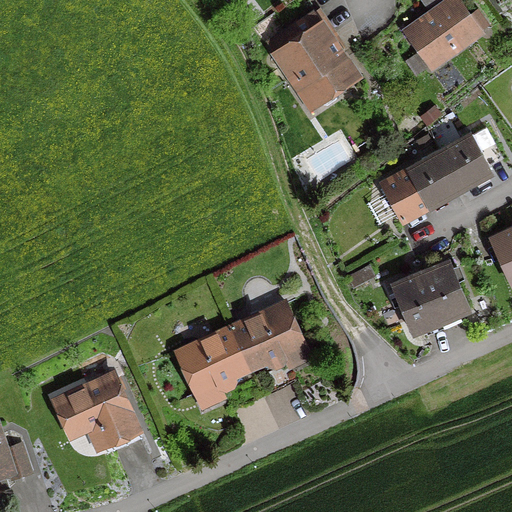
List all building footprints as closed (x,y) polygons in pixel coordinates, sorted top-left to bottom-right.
[(428,66),(479,30),(457,0),(449,0),(404,33),(428,66)] [(316,102),(325,104),(332,99),(334,90),(352,78),(334,51),(339,48),(329,34),(327,35),(311,13),(281,33),(288,44),(274,54),(291,79),(302,81),(316,102)] [(470,135),(438,153),(458,189),(489,171),(487,166),(501,158),(485,129),(471,137),(470,135)] [(399,221),(458,189),(438,153),(437,149),(425,156),(427,159),(379,185),(399,221)] [(511,229),(490,239),(510,285),(511,284),(511,229)] [(455,314),(467,308),(448,262),(420,274),(442,327),(458,321),(455,314)] [(426,334),(442,327),(420,274),(391,286),(410,332),(423,327),(426,334)] [(228,325),(249,369),(266,361),(267,363),(274,366),(280,363),(282,357),(281,354),(303,344),(284,303),(233,326),(232,323),(228,325)] [(232,380),(231,377),(249,369),(228,325),(225,327),(226,330),(175,353),(194,394),(216,384),(218,386),(224,389),(230,386),(232,380)] [(86,427),(96,447),(136,429),(111,374),(54,401),(70,435),(86,427)] [(0,473),(4,472),(9,470),(11,478),(29,473),(19,444),(2,450),(0,442),(0,473)]
